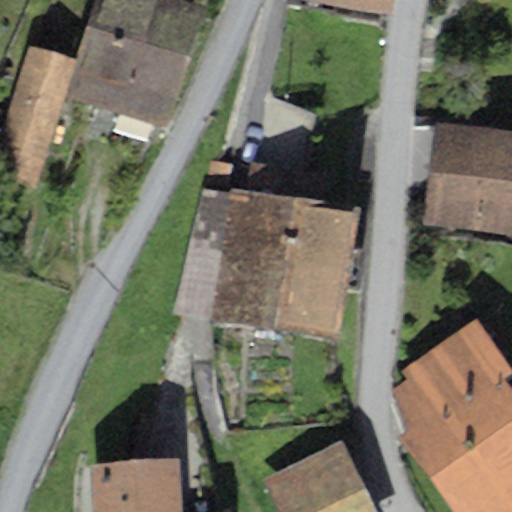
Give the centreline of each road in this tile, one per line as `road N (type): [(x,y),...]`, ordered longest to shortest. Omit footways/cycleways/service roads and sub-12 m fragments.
road 1 (unclassified): [(5,511),(67,354),(248,0)]
road 2 (tertiary): [(410,0),(370,375),(372,442),(397,511)]
